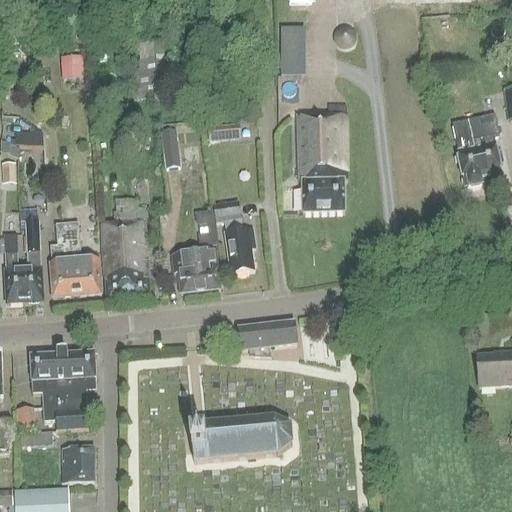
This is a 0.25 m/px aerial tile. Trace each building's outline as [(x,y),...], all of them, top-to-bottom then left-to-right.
[(238,10),(237,0),(220,0),(220,10),(238,10)] [(346,30),(345,30),(344,30),(343,30),(342,30),(341,31),(340,31),(339,31),(338,32),(337,33),(336,34),(336,35),(335,36),(334,37),(334,38),(334,39),(334,40),(334,41),(334,42),(334,43),(334,44),(334,45),(335,46),(335,47),(336,48),(337,49),(338,50),(339,51),(340,51),(341,52),(342,52),(343,52),(344,52),(345,52),(346,52),(347,52),(348,52),(349,52),(350,51),(351,51),(351,50),(352,50),(353,49),(354,48),(355,47),(355,46),(355,45),(356,44),(356,43),(356,42),(356,41),(356,40),(356,39),(356,38),(356,37),(355,36),(355,35),(354,35),(354,34),(353,33),(352,32),(351,32),(351,31),(350,31),(349,31),(348,30),(347,30),(346,30)] [(38,42),(39,52),(52,52),(54,52),(53,41),(38,42)] [(132,93),(132,104),(173,101),(169,44),(140,46),(143,93),(132,93)] [(61,59),(62,82),(86,81),(85,58),(61,59)] [(449,76),(447,62),(431,64),(433,78),(449,76)] [(511,122),(511,90),(503,92),(507,124),(511,122)] [(101,121),(100,110),(92,111),(93,121),(101,121)] [(302,185),(302,217),(344,216),(344,184),(347,184),(346,110),(329,110),(329,121),(297,122),(298,185),(302,185)] [(500,181),(494,153),(495,151),(493,142),(499,141),(496,127),(494,119),(451,129),(458,156),(458,158),(457,160),(458,166),(461,168),(465,189),(468,189),(471,192),(479,190),(481,187),(481,186),(484,185),(500,181)] [(240,142),(239,127),(207,129),(209,145),(240,142)] [(181,171),(176,134),(160,136),(165,173),(181,171)] [(27,149),(28,136),(16,136),(15,148),(27,149)] [(16,187),(15,166),(1,167),(2,187),(16,187)] [(105,281),(106,304),(150,302),(145,209),(138,210),(137,202),(115,203),(116,225),(100,226),(103,281),(105,281)] [(251,253),(255,253),(252,233),(239,235),(237,223),(239,223),(236,206),(213,210),(215,227),(224,226),(226,237),(224,237),(230,278),(254,275),(251,253)] [(201,255),(218,252),(212,213),(196,216),(201,255)] [(41,273),(40,261),(38,225),(26,225),(28,273),(23,273),(25,306),(42,305),(41,273)] [(101,298),(98,264),(81,265),(78,226),(55,228),(57,249),(50,250),(52,278),(50,278),(52,302),(101,298)] [(25,306),(23,273),(18,273),(18,261),(16,238),(4,239),(5,274),(6,307),(25,306)] [(180,299),(220,294),(218,271),(217,271),(215,255),(171,260),(173,278),(178,277),(180,299)] [(269,351),(296,348),(294,326),(266,330),(269,362),(270,362),(269,351)] [(240,355),(249,354),(249,361),(269,362),(266,330),(238,333),(240,355)] [(58,359),(30,361),(32,399),(42,398),(43,417),(43,426),(55,425),(56,435),(88,433),(86,396),(96,395),(94,357),(66,359),(66,355),(57,356),(58,359)] [(511,355),(504,356),(504,358),(477,360),(479,391),(511,389),(511,355)] [(0,406),(2,407),(1,359),(0,358),(0,458),(9,459),(8,427),(0,426),(0,406)] [(20,434),(33,434),(32,415),(19,416),(20,434)] [(272,422),(189,431),(190,442),(188,443),(189,458),(192,458),(193,468),(275,460),(291,448),(289,431),(272,422)] [(52,449),(51,435),(20,437),(21,451),(52,449)] [(93,489),(94,482),(93,452),(62,452),(62,482),(62,487),(93,489)] [(20,474),(20,491),(29,490),(28,474),(20,474)] [(13,509),(12,493),(0,493),(0,509),(7,509),(13,509)] [(66,511),(65,494),(14,497),(15,509),(14,511),(66,511)]
